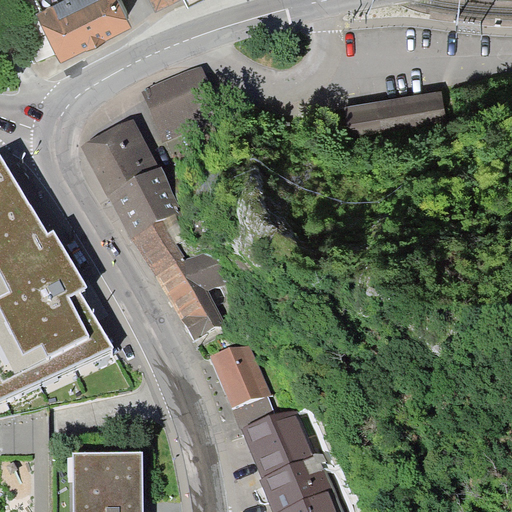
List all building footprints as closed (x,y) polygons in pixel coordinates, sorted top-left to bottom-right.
[(33,63),(127,17),(118,0),(2,0),(3,0),(33,63)] [(162,139),(213,118),(197,79),(146,100),(162,139)] [(444,119),(439,89),(343,105),(348,135),(444,119)] [(107,201),(155,176),(140,150),(139,151),(129,129),(82,154),(107,201)] [(0,408),(114,353),(79,298),(87,292),(55,239),(49,243),(0,159),(0,302),(1,305),(0,306),(0,408)] [(155,176),(107,201),(131,245),(159,229),(177,219),(155,176)] [(182,267),(159,229),(131,245),(193,344),(219,328),(200,298),(227,282),(216,264),(201,256),(182,267)] [(241,352),(211,365),(231,414),(263,402),(241,352)] [(243,438),(243,437),(274,424),(265,401),(263,402),(231,414),(241,439),(243,438)] [(331,511),(292,416),(274,424),(243,437),(243,438),(264,488),(261,489),(270,511),(331,511)] [(73,459),(73,511),(143,511),(143,459),(73,459)]
